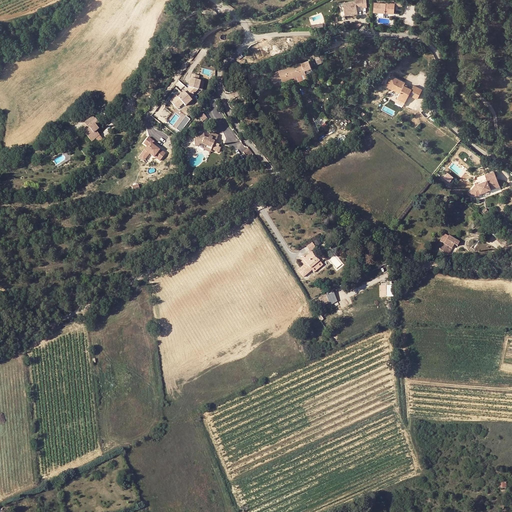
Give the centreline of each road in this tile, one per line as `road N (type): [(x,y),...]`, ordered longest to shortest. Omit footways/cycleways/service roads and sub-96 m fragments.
road 1 (unclassified): [(249,38),(353,30),(400,31),(424,41),(446,76),(438,114),(452,131),(511,164)]
road 2 (unclassified): [(275,169),(285,176),(281,183),(255,202),(67,319),(0,348)]
road 3 (unclassified): [(275,169),(249,142),(220,89),(226,66),(249,38)]
